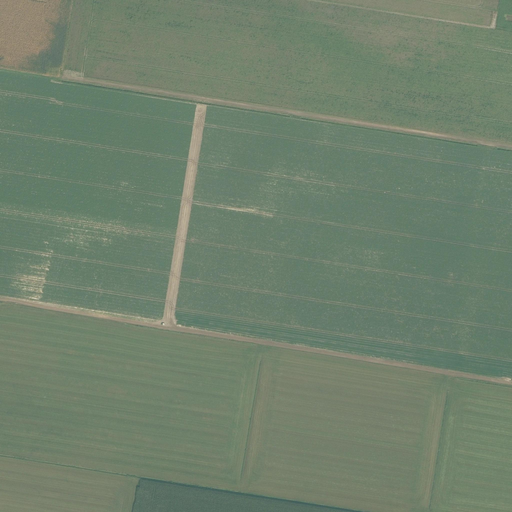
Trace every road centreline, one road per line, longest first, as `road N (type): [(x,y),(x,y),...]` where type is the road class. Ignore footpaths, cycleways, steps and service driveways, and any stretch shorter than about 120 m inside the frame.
road 1 (track): [(511,383),(0,301)]
road 2 (track): [(511,148),(57,77)]
